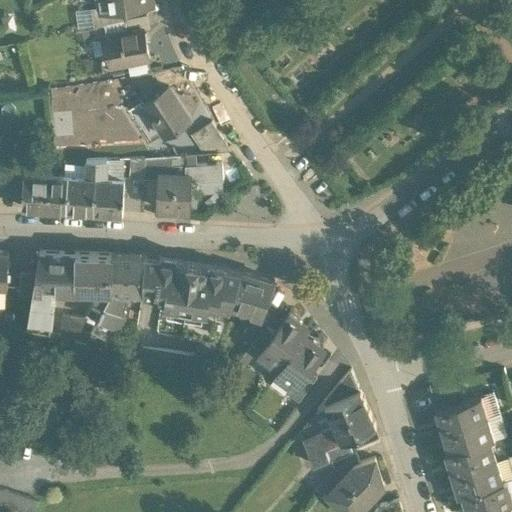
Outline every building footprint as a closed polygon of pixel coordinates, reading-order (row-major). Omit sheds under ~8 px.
[(120,5),(99,8),(99,7),(91,8),(94,26),(122,19),(120,5)] [(146,15),(124,19),(127,31),(141,28),(142,29),(148,28),(146,15)] [(127,31),(104,36),(111,66),(148,59),(142,29),(141,28),(127,31)] [(168,86),(143,103),(164,135),(189,119),(168,86)] [(211,122),(193,134),(206,153),(230,150),(211,122)] [(186,154),(144,158),(143,181),(157,181),(158,172),(185,174),(186,154)] [(144,158),(131,158),(130,180),(143,181),(144,158)] [(85,178),(63,177),(62,211),(94,213),(95,160),(79,162),(79,167),(85,167),(85,178)] [(124,180),(106,179),(106,160),(95,160),(94,213),(122,214),(124,180)] [(221,164),(195,166),(196,182),(222,180),(221,164)] [(17,166),(0,167),(0,195),(16,197),(16,194),(17,175),(17,166)] [(58,177),(17,175),(16,194),(22,194),(21,209),(62,211),(63,177),(64,172),(59,171),(58,177)] [(185,174),(158,172),(157,181),(156,210),(190,212),(191,174),(185,174)] [(9,253),(0,252),(0,288),(7,289),(9,253)] [(63,255),(39,254),(36,273),(32,299),(26,332),(50,336),(53,310),(49,309),(52,291),(62,291),(63,255)] [(112,256),(63,255),(62,291),(98,292),(111,292),(112,256)] [(143,257),(112,256),(111,292),(91,332),(106,339),(114,323),(120,326),(127,303),(120,301),(123,292),(142,293),(143,257)] [(209,267),(196,265),(196,263),(187,262),(187,264),(175,262),(176,259),(160,256),(160,259),(143,257),(142,293),(142,296),(154,297),(154,300),(160,301),(165,301),(165,302),(168,306),(204,312),(208,309),(208,308),(218,310),(220,310),(220,308),(229,309),(231,303),(241,272),(225,269),(225,266),(209,264),(209,267)] [(274,281),(241,271),(241,272),(231,303),(243,307),(241,314),(252,318),(253,318),(255,313),(261,315),(262,310),(266,298),(269,299),(274,281)] [(36,273),(20,273),(19,298),(32,299),(36,273)] [(84,320),(63,318),(61,338),(86,343),(91,332),(111,292),(98,292),(84,320)] [(204,312),(168,306),(165,302),(165,301),(160,301),(155,331),(158,334),(199,341),(197,353),(211,355),(218,310),(208,308),(208,309),(204,312)] [(262,310),(261,315),(255,313),(253,318),(252,318),(251,321),(241,336),(251,343),(265,325),(271,316),(262,310)] [(275,332),(261,351),(280,364),(303,334),(308,327),(300,322),(300,319),(290,311),(275,332)] [(275,332),(265,325),(251,343),(239,361),(245,365),(257,348),(261,351),(275,332)] [(303,334),(280,364),(275,371),(294,384),(295,385),(308,368),(323,347),(313,339),(310,340),(303,334)] [(308,368),(295,385),(294,384),(288,393),(299,400),(317,375),(308,368)] [(348,370),(323,402),(325,406),(360,391),(350,369),(348,370)] [(454,380),(431,386),(434,397),(457,391),(454,380)] [(360,391),(325,406),(335,429),(322,434),(327,447),(375,426),(360,391)] [(476,396),(434,409),(441,430),(483,417),(476,396)] [(483,417),(441,430),(447,451),(486,439),(486,440),(489,438),(483,417)] [(322,434),(303,442),(312,464),(328,457),(324,448),(327,447),(322,434)] [(486,439),(447,451),(443,452),(450,474),(492,460),(486,440),(486,439)] [(354,451),(330,461),(333,468),(344,474),(352,465),(358,463),(354,451)] [(358,463),(352,465),(344,474),(327,493),(347,511),(359,511),(370,500),(365,497),(372,490),(383,486),(374,459),(358,463)] [(492,460),(450,474),(457,495),(461,494),(460,493),(499,481),(498,481),(492,460)] [(499,481),(460,493),(461,494),(466,511),(478,511),(488,509),(509,502),(502,480),(498,481),(499,481)] [(34,511),(39,501),(0,488),(0,511),(2,511),(34,511)] [(401,511),(398,499),(381,504),(374,511),(401,511)]
